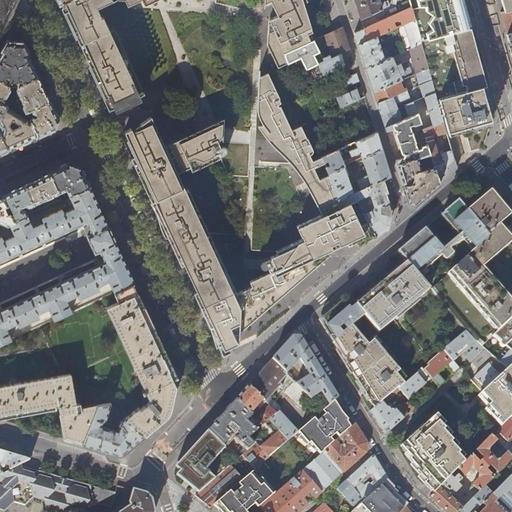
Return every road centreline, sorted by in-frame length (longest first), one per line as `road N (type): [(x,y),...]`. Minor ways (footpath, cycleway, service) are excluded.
road 1 (residential): [(214,397),(42,25),(4,2)]
road 2 (residential): [(299,316),(407,491),(430,511)]
road 3 (residential): [(407,222),(299,316)]
road 4 (residential): [(478,0),(511,119)]
